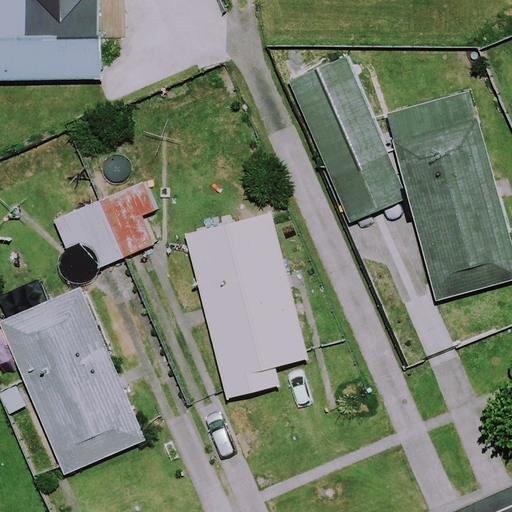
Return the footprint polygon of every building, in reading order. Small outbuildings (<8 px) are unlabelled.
[(123,38),(122,0),(0,0),(0,80),(100,78),(99,39),(123,38)] [(409,203),(385,116),(370,120),(355,66),(294,83),(332,224),(409,203)] [(385,116),(409,203),(435,301),(511,280),(511,252),(468,93),(385,116)] [(158,242),(134,187),(55,222),(67,249),(83,242),(95,270),(158,242)] [(308,359),(269,214),(187,236),(231,399),(283,384),(278,367),(308,359)] [(147,441),(79,289),(3,323),(71,475),(147,441)]
